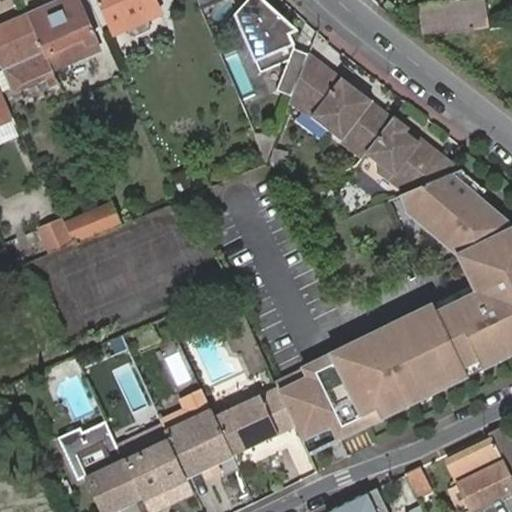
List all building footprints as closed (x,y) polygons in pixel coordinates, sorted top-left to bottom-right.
[(76,0),(66,0),(30,16),(50,62),(88,45),(85,39),(92,36),(76,0)] [(155,0),(99,0),(114,33),(125,30),(128,36),(130,37),(133,37),(147,30),(148,28),(149,25),(146,20),(161,13),(155,0)] [(296,31),(260,0),(248,0),(235,15),(259,74),(288,65),(278,95),(292,101),(308,58),(295,54),(290,37),(296,31)] [(442,7),(446,35),(486,29),(481,0),(442,7)] [(446,35),(442,7),(418,10),(422,36),(443,32),(443,36),(446,35)] [(30,16),(0,29),(0,52),(6,68),(0,70),(0,87),(2,93),(45,75),(49,84),(57,80),(54,71),(50,62),(30,16)] [(95,42),(92,36),(85,39),(88,45),(95,42)] [(308,58),(292,101),(289,109),(360,162),(363,159),(392,121),(371,105),(368,109),(362,104),(364,100),(328,73),(326,76),(315,67),(317,65),(308,58)] [(328,73),(317,65),(315,67),(326,76),(328,73)] [(0,126),(14,120),(2,93),(1,94),(0,91),(0,126)] [(368,109),(371,105),(364,100),(362,104),(368,109)] [(14,120),(0,126),(0,146),(21,137),(14,120)] [(407,195),(437,182),(460,173),(450,165),(447,169),(435,160),(438,156),(421,143),(418,147),(406,137),(408,133),(392,121),(363,159),(376,168),(379,177),(404,196),(407,195)] [(279,133),(255,135),(268,164),(279,133)] [(460,173),(451,177),(479,199),(486,191),(462,172),(460,173)] [(317,361),(275,381),(278,386),(297,427),(309,454),(352,433),(414,403),(410,395),(429,386),(433,394),(469,376),(464,367),(479,360),(484,369),(511,354),(511,348),(511,345),(511,344),(511,225),(479,199),(451,177),(437,182),(407,195),(404,196),(400,198),(406,213),(458,255),(473,285),(317,361)] [(75,244),(121,225),(111,205),(66,223),(75,244)] [(38,232),(48,255),(70,246),(60,223),(38,232)] [(158,338),(152,324),(133,332),(139,346),(158,338)] [(464,367),(469,376),(484,369),(479,360),(464,367)] [(263,443),(297,427),(278,386),(214,416),(231,454),(232,457),(253,447),(252,443),(261,439),(263,443)] [(410,395),(414,403),(433,394),(429,386),(410,395)] [(231,454),(214,416),(211,410),(207,401),(204,394),(183,404),(186,410),(160,422),(168,438),(186,477),(231,454)] [(117,443),(107,421),(85,431),(83,427),(60,437),(79,480),(88,476),(104,511),(111,511),(142,498),(125,459),(117,443)] [(160,422),(117,443),(125,459),(142,498),(148,511),(163,504),(157,491),(172,483),(179,497),(192,490),(186,477),(168,438),(160,422)] [(494,442),(511,478),(511,437),(506,425),(490,433),(494,442)] [(451,463),(473,511),(488,504),(511,493),(511,478),(494,442),(451,463)] [(408,474),(421,501),(436,493),(423,466),(408,474)] [(172,483),(157,491),(163,504),(179,497),(172,483)] [(328,511),(402,511),(396,499),(387,503),(380,487),(328,511)] [(408,507),(410,511),(426,511),(421,501),(408,507)]
